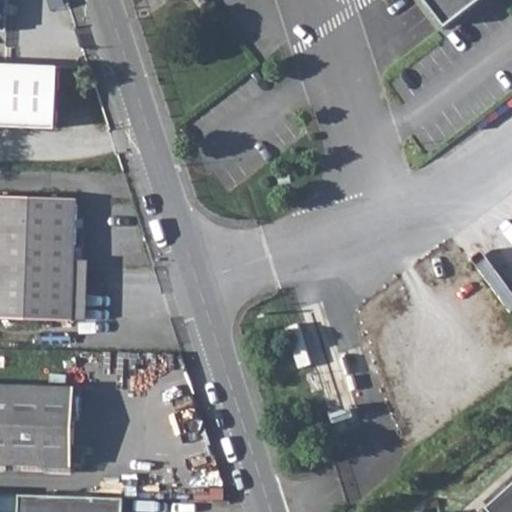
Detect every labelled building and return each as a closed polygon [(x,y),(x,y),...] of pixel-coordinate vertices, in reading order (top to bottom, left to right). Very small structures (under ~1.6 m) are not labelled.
[(0,0),(0,29),(9,30),(9,0),(0,0)] [(429,0),(448,25),(481,0),(429,0)] [(64,69),(0,65),(0,127),(60,131),(64,69)] [(0,197),(0,317),(75,320),(78,200),(0,197)] [(0,382),(0,461),(74,464),(76,385),(0,383),(0,382)] [(511,511),(511,491),(488,511),(511,511)] [(0,492),(0,511),(19,511),(20,493),(0,492)] [(25,493),(24,511),(128,511),(129,497),(25,493)]
